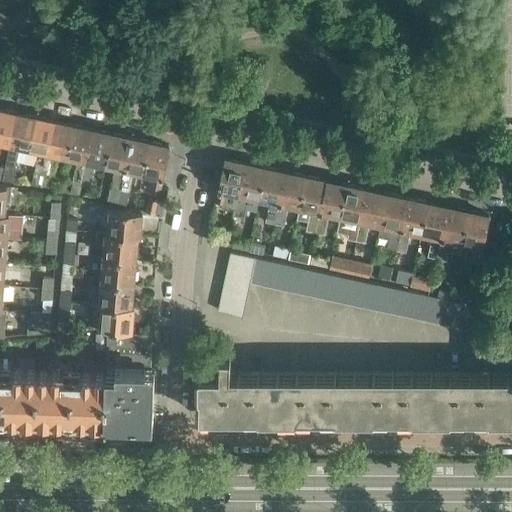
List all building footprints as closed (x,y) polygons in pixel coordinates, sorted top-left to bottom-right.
[(0,143),(1,140),(10,142),(17,111),(0,107),(0,143)] [(29,146),(36,116),(17,111),(10,142),(5,166),(2,179),(12,180),(20,144),(29,146)] [(44,171),(55,120),(36,116),(29,146),(39,148),(35,169),(36,170),(33,183),(41,184),(43,176),(44,171)] [(58,152),(68,154),(74,124),(55,120),(44,171),(53,173),(58,152)] [(82,180),(93,128),(74,124),(68,154),(78,156),(73,178),(74,178),(71,191),(80,193),(82,180)] [(96,160),(106,163),(112,132),(93,128),(82,180),(91,182),(96,160)] [(112,132),(106,163),(116,165),(111,186),(109,198),(108,199),(117,201),(120,188),(131,136),(124,135),(112,132)] [(120,188),(117,201),(121,202),(127,203),(130,190),(134,169),(144,171),(150,140),(139,138),(131,136),(120,188)] [(169,144),(166,144),(150,140),(144,171),(154,173),(151,186),(160,188),(170,146),(169,144)] [(235,208),(245,161),(226,157),(224,158),(215,199),(225,202),(224,205),(235,208)] [(256,209),(259,196),(266,166),(245,161),(235,208),(234,213),(243,215),(245,207),(256,209)] [(275,222),(286,170),(266,166),(259,196),(270,199),(266,220),(275,222)] [(300,205),(306,174),(286,170),(275,222),(284,224),(289,203),(300,205)] [(315,230),(326,179),(306,174),(300,205),(297,217),(308,219),(306,228),(315,230)] [(340,214),(347,183),(326,179),(315,230),(325,232),(330,211),(340,214)] [(0,183),(0,211),(5,212),(6,197),(10,197),(12,185),(0,183)] [(356,239),(367,188),(347,183),(340,214),(337,231),(348,233),(347,237),(356,239)] [(381,222),(387,192),(367,188),(356,239),(366,241),(370,220),(381,222)] [(388,246),(396,248),(408,196),(387,192),(381,222),(378,234),(390,236),(388,246)] [(421,231),(428,201),(408,196),(396,248),(406,250),(411,229),(421,231)] [(155,212),(158,199),(149,197),(146,210),(155,212)] [(59,216),(60,202),(52,201),(51,216),(59,216)] [(437,257),(448,205),(428,201),(421,231),(433,234),(428,255),(437,257)] [(459,252),(469,210),(448,205),(437,257),(447,259),(449,250),(459,252)] [(141,235),(143,210),(110,207),(109,215),(103,214),(100,218),(99,226),(102,230),(108,231),(138,234),(138,235),(141,235)] [(480,257),(490,214),(469,210),(459,252),(480,257)] [(9,212),(5,212),(0,211),(0,235),(7,236),(9,212)] [(75,231),(75,228),(76,221),(66,220),(66,230),(75,231)] [(208,240),(217,242),(219,229),(210,227),(208,240)] [(57,240),(58,230),(47,229),(46,240),(57,240)] [(103,255),(136,258),(138,235),(138,234),(108,231),(96,230),(95,242),(104,243),(103,255)] [(248,249),(249,241),(233,238),(232,246),(248,249)] [(56,251),(57,240),(46,240),(39,239),(38,250),(56,251)] [(263,252),(265,244),(249,241),(248,249),(263,252)] [(73,254),(73,252),(74,244),(65,243),(64,253),(73,254)] [(273,253),(288,257),(290,249),(290,248),(275,244),(273,253)] [(308,261),(310,253),(290,249),(288,257),(308,261)] [(253,268),(256,256),(230,251),(228,262),(253,268)] [(73,252),(73,254),(64,253),(63,264),(74,265),(74,263),(78,264),(80,253),(73,252)] [(136,258),(103,255),(101,279),(134,281),(136,258)] [(267,258),(256,256),(253,268),(250,280),(250,282),(261,284),(267,258)] [(330,267),(350,271),(352,260),(332,256),(330,267)] [(278,261),(267,258),(261,284),(273,287),(278,261)] [(0,259),(0,283),(3,284),(17,285),(18,273),(4,272),(5,260),(0,259)] [(372,265),(352,260),(350,271),(369,276),(372,265)] [(284,289),(289,263),(278,261),(273,287),(284,289)] [(250,280),(253,268),(228,262),(225,274),(250,280)] [(301,266),(289,263),(284,289),(295,291),(301,266)] [(380,263),(378,274),(389,276),(392,266),(380,263)] [(307,294),(312,268),(301,266),(295,291),(307,294)] [(323,271),(312,268),(307,294),(318,296),(323,271)] [(398,268),(396,279),(408,281),(410,271),(398,268)] [(484,299),(489,274),(472,270),(467,295),(484,299)] [(329,299),(335,273),(323,271),(318,296),(329,299)] [(346,276),(335,273),(329,299),(341,301),(346,276)] [(250,280),(225,274),(223,286),(248,291),(250,282),(250,280)] [(352,303),(358,278),(346,276),(341,301),(352,303)] [(53,288),(54,277),(43,277),(42,287),(53,288)] [(422,277),(420,285),(430,288),(432,280),(422,277)] [(369,280),(358,278),(352,303),(363,306),(369,280)] [(101,279),(99,303),(101,303),(101,302),(132,305),(134,281),(101,279)] [(375,308),(380,283),(369,280),(363,306),(375,308)] [(392,285),(380,283),(375,308),(386,311),(392,285)] [(397,313),(403,288),(392,285),(386,311),(397,313)] [(245,303),(248,291),(223,286),(220,298),(245,303)] [(53,288),(42,287),(41,298),(52,298),(53,288)] [(414,290),(403,288),(397,313),(409,316),(414,290)] [(440,290),(439,295),(449,298),(451,292),(451,291),(440,288),(440,290)] [(69,302),(69,300),(70,291),(61,290),(60,301),(69,302)] [(426,293),(419,291),(414,290),(409,316),(420,318),(426,293)] [(437,295),(426,293),(420,318),(431,320),(437,295)] [(443,323),(448,298),(437,295),(431,320),(443,323)] [(245,303),(220,298),(218,309),(243,315),(245,303)] [(460,300),(448,298),(443,323),(454,325),(460,300)] [(465,328),(471,302),(460,300),(454,325),(465,328)] [(60,301),(59,311),(68,312),(69,302),(60,301)] [(88,328),(99,327),(132,330),(134,305),(132,305),(101,302),(101,303),(99,303),(90,302),(88,328)] [(465,328),(477,330),(482,305),(471,302),(465,328)] [(51,312),(42,312),(41,327),(50,328),(51,312)] [(106,373),(151,374),(151,365),(152,333),(108,329),(106,373)] [(511,372),(450,372),(232,372),(232,353),(221,353),(221,373),(200,373),(200,413),(511,414),(511,372)] [(106,373),(106,396),(150,397),(150,420),(153,420),(155,366),(151,365),(151,374),(106,373)] [(0,415),(36,417),(37,371),(0,369),(0,415)] [(105,419),(106,396),(106,373),(37,371),(36,417),(105,419)] [(105,419),(150,420),(150,397),(106,396),(105,419)]
